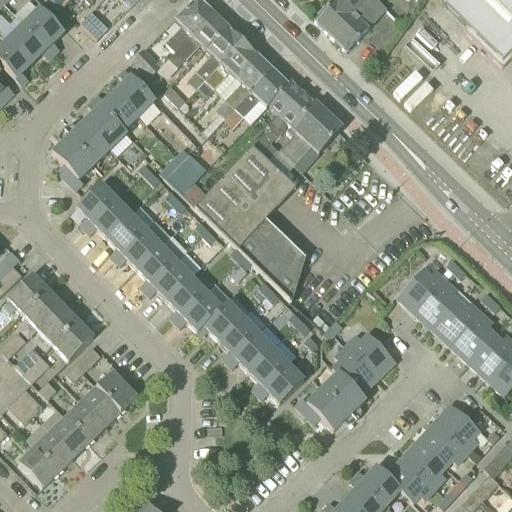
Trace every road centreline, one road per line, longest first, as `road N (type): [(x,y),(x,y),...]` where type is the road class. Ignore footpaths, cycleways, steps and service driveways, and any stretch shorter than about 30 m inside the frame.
road 1 (residential): [(196,511),(181,460),(181,377),(34,223),(31,210)]
road 2 (secondary): [(500,245),(247,0)]
road 3 (residential): [(275,511),(418,353)]
road 4 (residential): [(28,143),(162,0)]
